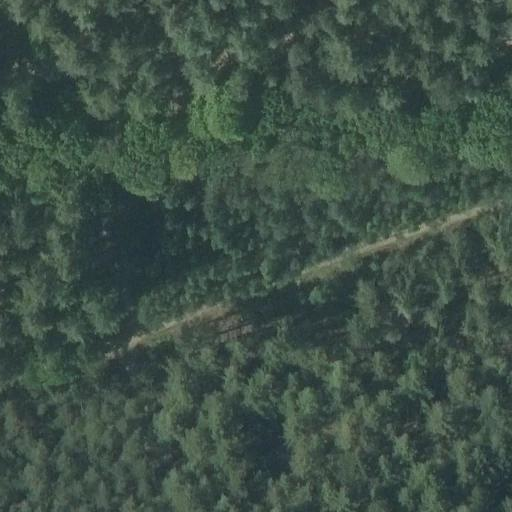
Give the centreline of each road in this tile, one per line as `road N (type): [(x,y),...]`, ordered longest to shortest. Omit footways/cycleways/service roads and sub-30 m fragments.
road 1 (track): [(511,197),(0,379)]
road 2 (track): [(163,511),(129,358),(130,322),(55,0)]
